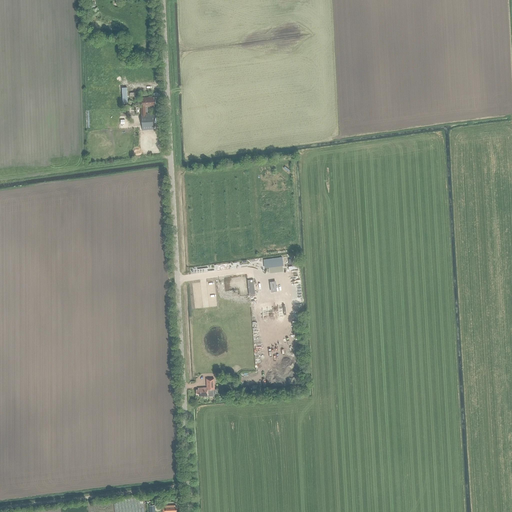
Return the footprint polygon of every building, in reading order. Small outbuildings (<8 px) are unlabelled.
[(155,100),(154,100),(154,97),(140,98),(142,130),(153,129),(152,113),(146,114),(146,111),(147,111),(147,107),(154,106),(154,104),(156,104),(155,100)] [(292,266),(288,267),(289,270),(299,268),(298,265),(295,266),(293,253),(290,254),(290,256),(291,259),(288,260),(289,265),(291,264),(292,266)] [(282,257),(264,260),(265,268),(283,265),(282,257)] [(251,289),(250,277),(240,278),(240,280),(238,280),(238,279),(232,280),(233,281),(228,282),(229,289),(233,289),(233,290),(234,290),(234,292),(239,292),(239,289),(239,287),(243,287),(244,290),(251,289)] [(270,278),(272,293),(292,291),(291,281),(281,282),(280,277),(270,278)] [(262,320),(261,308),(251,309),(252,322),(262,320)] [(215,390),(214,378),(206,379),(206,388),(198,388),(198,390),(196,390),(196,395),(198,395),(198,396),(208,396),(208,397),(213,396),(213,390),(215,390)] [(140,511),(140,507),(143,506),(142,497),(113,501),(114,511),(140,511)]
